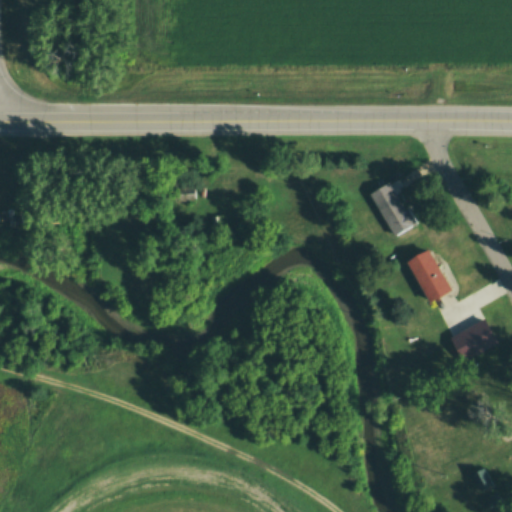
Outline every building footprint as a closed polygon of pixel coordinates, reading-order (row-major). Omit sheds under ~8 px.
[(369,192),(389,181),(403,206),(407,204),(418,222),(394,236),(369,192)] [(0,209),(23,209),(23,225),(0,225),(0,209)] [(407,259),(429,247),(453,290),(431,302),(407,259)] [(451,336),(485,316),(501,343),(466,363),(451,336)] [(469,474),(484,466),(497,489),(483,498),(469,474)]
